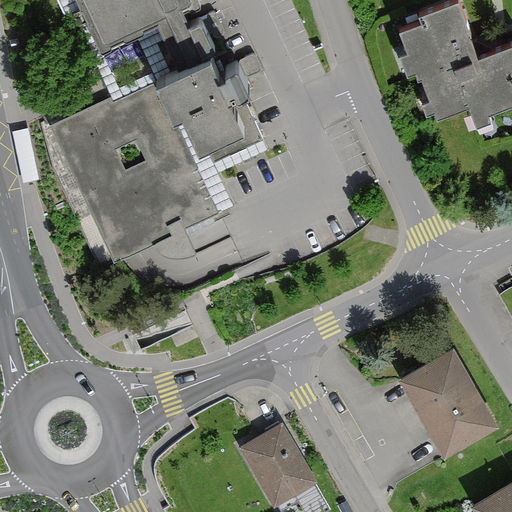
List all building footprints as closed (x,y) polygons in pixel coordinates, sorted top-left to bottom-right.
[(158,82),(51,130),(112,265),(154,246),(160,253),(170,258),(185,259),(196,254),(188,235),(184,228),(212,216),(218,213),(200,171),(208,167),(263,143),(241,95),(252,90),(238,59),(219,67),(213,53),(219,50),(204,17),(190,23),(189,20),(183,6),(196,0),(81,0),(101,43),(168,13),(175,26),(190,62),(166,73),(156,77),(158,82)] [(511,46),(480,57),(461,1),(422,14),(425,23),(403,30),(410,51),(402,54),(409,75),(422,71),(431,99),(424,102),(427,112),(437,109),(439,117),(471,106),(477,126),(493,121),(491,113),(511,106),(511,46)] [(28,130),(14,132),(24,181),(38,178),(28,130)] [(184,228),(188,235),(215,223),(212,216),(184,228)] [(498,426),(454,347),(401,377),(444,455),(498,426)] [(239,449),(277,509),(317,483),(279,424),(239,449)] [(511,511),(511,480),(473,502),(479,511),(511,511)]
